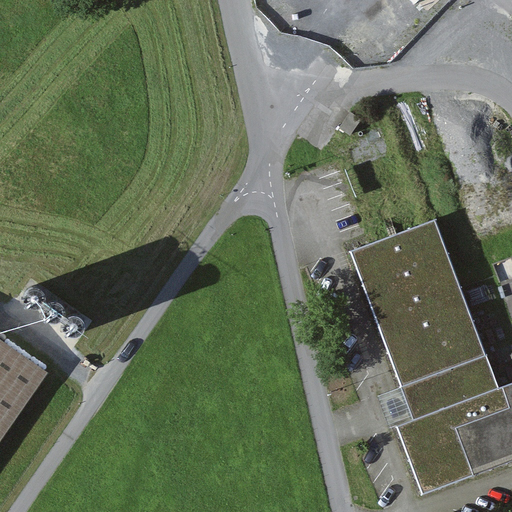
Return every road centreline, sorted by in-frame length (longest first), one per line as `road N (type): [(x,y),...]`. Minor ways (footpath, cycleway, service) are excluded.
road 1 (unclassified): [(16,511),(265,156)]
road 2 (unclassified): [(265,156),(341,511)]
road 3 (unclassified): [(234,0),(265,156)]
